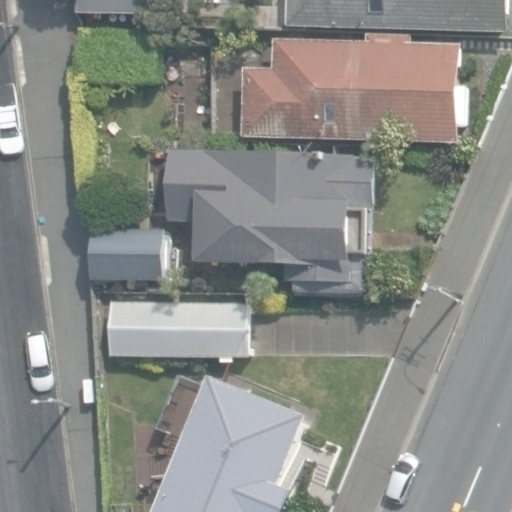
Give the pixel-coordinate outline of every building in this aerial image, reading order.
[(80,0),(80,13),(157,15),(157,0),(80,0)] [(511,32),(511,0),(295,0),(294,27),(511,32)] [(86,82),(162,84),(164,32),(88,30),(86,82)] [(249,138),(464,144),(467,45),(417,44),(417,37),(373,36),(373,41),(281,38),(280,70),(251,69),(249,138)] [(300,297),(371,298),(372,211),(381,211),(382,158),(173,155),(172,223),(210,223),(209,265),(290,266),(290,284),(300,284),(300,297)] [(96,281),(171,283),(173,231),(98,229),(96,281)] [(115,303),(115,359),(255,359),(255,303),(116,303),(115,303)] [(163,511),(277,511),(316,420),(219,379),(204,415),(163,511)]
